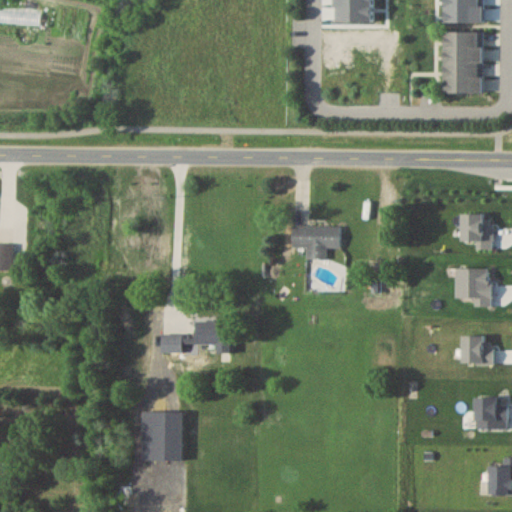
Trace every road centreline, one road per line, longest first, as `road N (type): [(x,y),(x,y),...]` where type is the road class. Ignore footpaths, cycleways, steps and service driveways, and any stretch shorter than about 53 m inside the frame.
road 1 (residential): [(0,152),(511,158)]
road 2 (residential): [(303,0),(302,106),(497,106)]
